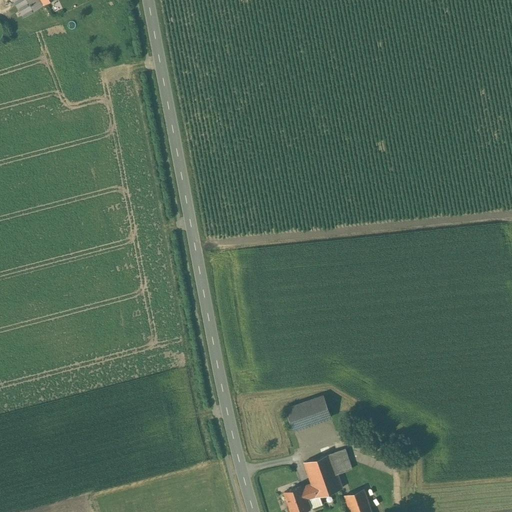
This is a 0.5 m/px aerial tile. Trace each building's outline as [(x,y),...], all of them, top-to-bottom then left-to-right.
[(15,0),(25,15),(48,0),(15,0)] [(330,416),(324,395),(285,406),(293,429),(330,416)] [(312,482),(302,485),(306,500),(342,487),(336,471),(346,468),(340,450),(305,462),(312,482)] [(299,511),(309,509),(306,500),(302,485),(284,491),(290,511),(299,511)] [(371,511),(362,488),(345,494),(351,511),(371,511)]
